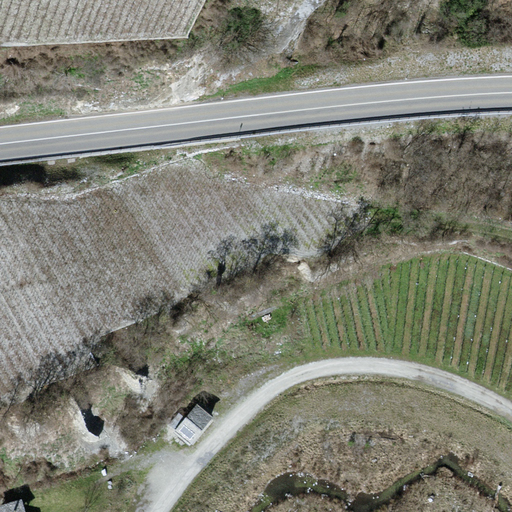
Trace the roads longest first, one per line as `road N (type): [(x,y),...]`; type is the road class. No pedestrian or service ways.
road 1 (primary): [(511,92),(0,143)]
road 2 (track): [(159,511),(258,400),(311,370),(397,367),(511,411)]
